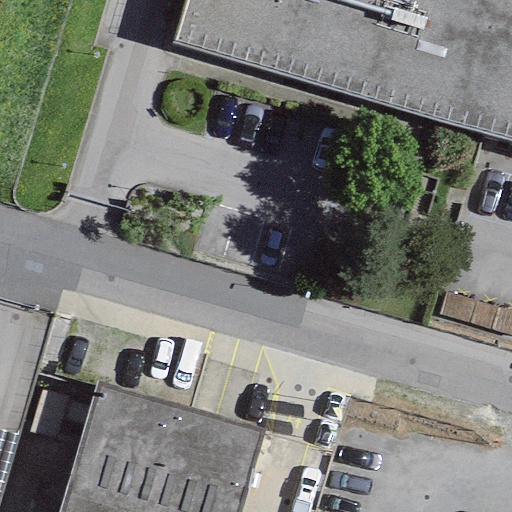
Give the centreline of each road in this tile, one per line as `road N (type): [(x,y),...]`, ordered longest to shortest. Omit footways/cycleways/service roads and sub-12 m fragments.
road 1 (unclassified): [(511,392),(0,248)]
road 2 (unknown): [(109,140),(511,274)]
road 3 (unknown): [(412,364),(380,511)]
